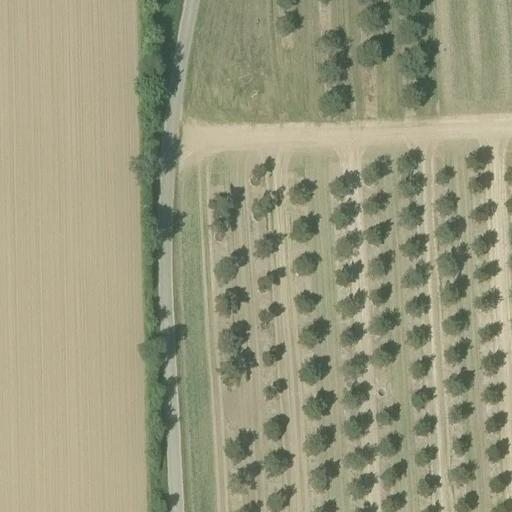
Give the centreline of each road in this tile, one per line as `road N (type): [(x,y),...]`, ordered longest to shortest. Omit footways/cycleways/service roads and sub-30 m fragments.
road 1 (unclassified): [(192,0),(164,233),(174,511)]
road 2 (track): [(170,140),(511,116)]
